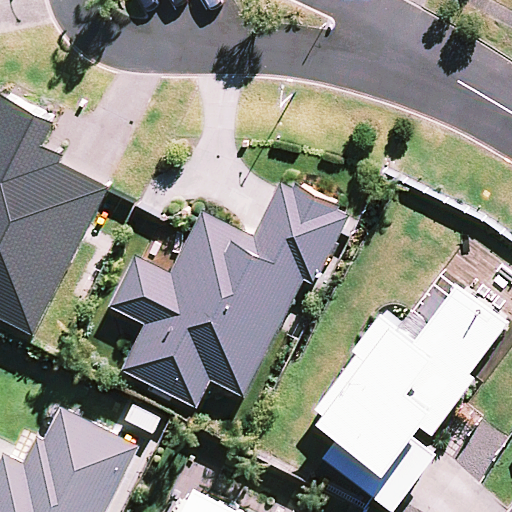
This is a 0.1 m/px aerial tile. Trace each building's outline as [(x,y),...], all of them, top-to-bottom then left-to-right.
[(0,307),(41,328),(115,179),(66,156),(70,148),(48,137),(61,114),(5,87),(0,95),(0,307)] [(149,317),(126,361),(201,402),(215,374),(248,389),(308,272),(318,278),(355,208),(343,203),(346,198),(299,176),(298,180),(284,174),(259,228),(207,203),(176,266),(139,248),(113,298),(149,317)] [(398,503),(444,444),(419,427),(426,417),(437,425),(480,371),(475,366),(511,316),(511,310),(463,274),(459,277),(445,266),(416,304),(431,314),(422,326),(400,312),(399,315),(384,305),(357,342),(361,346),(317,400),(327,408),(324,411),(347,427),(327,451),(398,503)] [(107,511),(143,440),(66,400),(49,434),(40,431),(27,456),(8,445),(0,460),(0,511),(107,511)] [(263,511),(201,479),(183,511),(263,511)]
